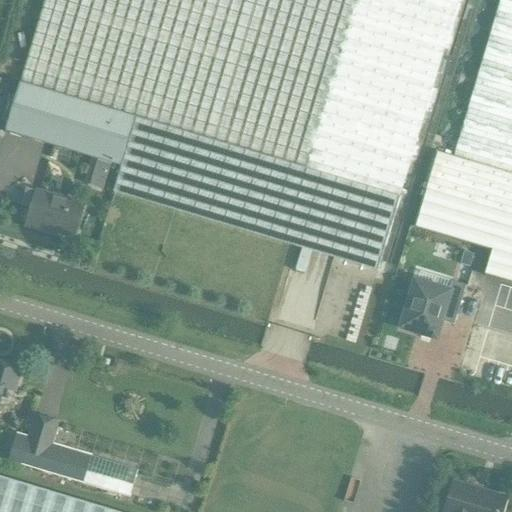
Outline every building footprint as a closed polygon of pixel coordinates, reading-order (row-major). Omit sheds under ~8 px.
[(136,118),(121,167),(113,193),(376,275),(458,0),(44,0),(20,82),(22,83),(136,118)] [(511,0),(500,0),(453,159),(511,176),(511,0)] [(7,132),(121,167),(136,118),(22,83),(7,132)] [(511,281),(511,176),(453,159),(438,155),(416,228),(492,251),(485,274),(511,281)] [(75,239),(85,204),(38,191),(28,223),(58,232),(58,234),(75,239)] [(441,322),(454,326),(465,287),(451,282),(448,294),(415,284),(402,329),(435,339),(441,322)] [(0,400),(3,389),(15,392),(22,370),(0,364),(0,400)] [(35,418),(29,438),(52,444),(57,424),(35,418)] [(52,444),(29,438),(16,434),(8,464),(83,486),(83,485),(129,498),(137,470),(92,457),(92,456),(52,444)] [(111,511),(0,478),(0,511),(111,511)] [(504,511),(508,500),(455,485),(446,511),(504,511)]
